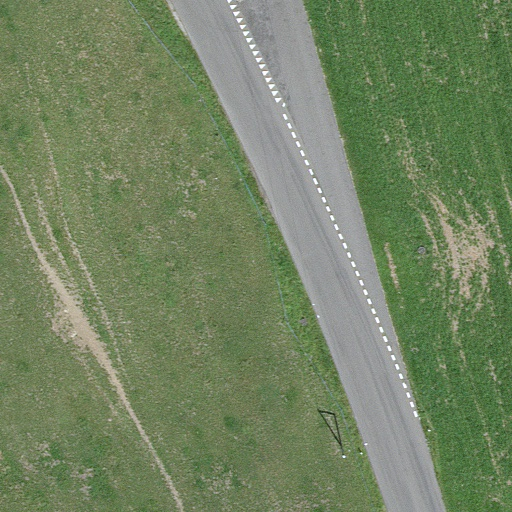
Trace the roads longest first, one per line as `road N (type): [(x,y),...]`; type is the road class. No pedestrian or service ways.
road 1 (tertiary): [(298,147),(412,511)]
road 2 (tertiary): [(213,0),(298,147)]
road 3 (unclassified): [(298,147),(266,0)]
